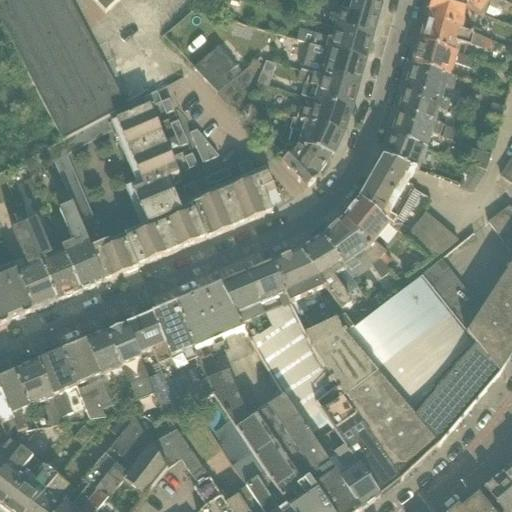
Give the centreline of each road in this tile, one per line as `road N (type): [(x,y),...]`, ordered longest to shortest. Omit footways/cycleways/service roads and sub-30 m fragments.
road 1 (residential): [(0,358),(274,241),(316,214),(363,151),(408,0)]
road 2 (track): [(316,214),(189,80)]
road 3 (tertiary): [(417,511),(511,416)]
